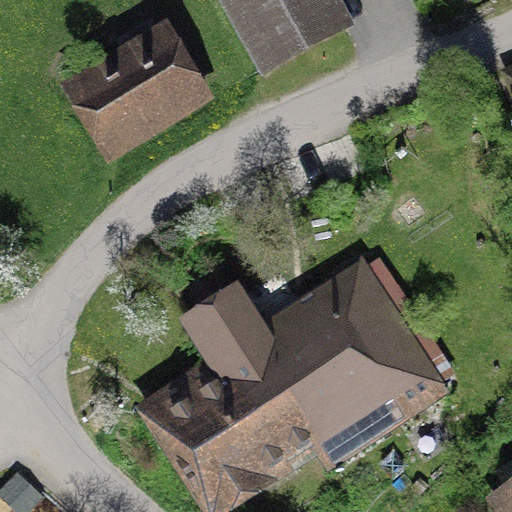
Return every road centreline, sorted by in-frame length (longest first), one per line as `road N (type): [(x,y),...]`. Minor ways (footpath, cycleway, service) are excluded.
road 1 (unclassified): [(511,40),(292,124),(174,182),(0,368)]
road 2 (unclassified): [(0,387),(122,511)]
